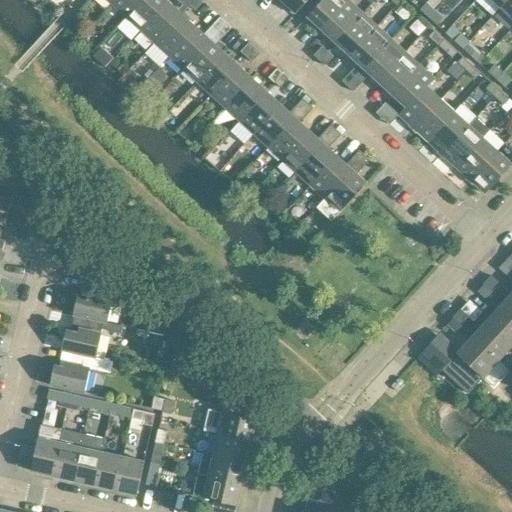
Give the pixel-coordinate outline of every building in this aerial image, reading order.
[(115,0),(112,4),(126,17),(141,0),(115,0)] [(141,0),(126,17),(140,30),(167,0),(141,0)] [(140,30),(155,43),(182,13),(167,0),(140,30)] [(202,0),(193,0),(189,5),(195,10),(204,1),(202,0)] [(307,0),(280,0),(296,13),(307,0)] [(321,0),(306,16),(321,30),(348,0),(321,0)] [(321,30),(335,43),(362,13),(348,0),(321,30)] [(511,0),(506,0),(500,7),(511,17),(511,0)] [(426,3),(420,9),(428,17),(434,10),(426,3)] [(443,18),(434,10),(428,17),(437,25),(443,18)] [(155,43),(169,56),(196,26),(182,13),(155,43)] [(335,43),(350,56),(377,26),(362,13),(335,43)] [(212,25),(218,31),(226,21),(220,16),(212,25)] [(226,21),(218,31),(223,36),(232,27),(226,21)] [(169,56),(183,69),(210,39),(196,26),(169,56)] [(350,56),(364,69),(391,39),(377,26),(350,56)] [(429,36),(438,45),(443,39),(434,30),(429,36)] [(460,34),(454,41),(462,48),(468,42),(460,34)] [(183,69),(197,82),(224,52),(210,39),(183,69)] [(364,69),(378,82),(405,52),(391,39),(364,69)] [(443,39),(438,45),(447,53),(452,58),(457,52),(452,47),(443,39)] [(254,47),(249,42),(240,51),(246,56),(254,47)] [(477,49),(468,42),(462,48),(471,56),(477,49)] [(313,55),(319,60),(328,51),(322,46),(313,55)] [(254,47),(246,56),(252,62),(260,53),(254,47)] [(333,56),(328,51),(319,60),(325,66),(333,56)] [(197,82),(211,95),(238,65),(224,52),(197,82)] [(378,82),(392,95),(419,65),(405,52),(378,82)] [(466,71),(471,65),(462,56),(457,62),(458,63),(466,71)] [(461,76),(466,71),(458,63),(453,69),(461,76)] [(211,95),(225,108),(252,78),(238,65),(211,95)] [(434,79),(419,65),(392,95),(405,107),(406,108),(426,85),(427,86),(434,79)] [(471,65),(466,71),(475,79),(481,73),(471,65)] [(494,65),(488,71),(496,79),(502,73),(494,65)] [(269,77),(274,82),(283,73),(277,68),(269,77)] [(342,81),(347,86),(356,77),(350,72),(342,81)] [(283,73),(274,82),(280,88),(289,79),(283,73)] [(510,80),(502,73),(496,79),(504,87),(510,80)] [(362,82),(356,77),(347,86),(353,92),(362,82)] [(225,108),(240,121),(267,91),(252,78),(225,108)] [(485,88),(494,96),(500,91),(491,82),(485,88)] [(405,107),(398,114),(414,128),(441,98),(427,86),(426,85),(406,108),(405,107)] [(240,121),(254,134),(281,104),(267,91),(240,121)] [(503,105),(509,99),(500,91),(494,96),(503,105)] [(254,134),(268,146),(308,103),(302,98),(290,112),(281,104),(254,134)] [(414,128),(428,141),(455,111),(441,98),(414,128)] [(268,146),(282,159),(309,130),(300,122),(313,108),(308,103),(268,146)] [(461,104),(455,111),(428,141),(442,154),(476,117),(461,104)] [(442,154),(456,167),(483,137),(490,130),(476,117),(442,154)] [(294,171),(296,172),(336,129),(331,124),(318,138),(309,130),(282,159),(294,171)] [(336,129),(296,172),(298,174),(310,185),(337,156),(328,148),(341,134),(336,129)] [(456,167),(470,180),(497,150),(483,137),(456,167)] [(310,185),(324,198),(364,155),(359,150),(346,164),(337,156),(310,185)] [(511,164),(497,150),(470,180),(485,193),(511,164)] [(369,160),(364,155),(324,198),(316,207),(331,221),(364,185),(366,182),(357,174),(369,160)] [(294,171),(289,176),(293,180),(298,174),(296,172),(294,171)] [(289,176),(284,182),(288,186),(293,180),(289,176)] [(0,223),(5,224),(9,204),(1,202),(2,198),(10,190),(0,180),(0,223)] [(294,231),(303,222),(297,216),(289,225),(294,231)] [(299,236),(293,242),(302,250),(308,244),(299,236)] [(79,255),(75,264),(83,267),(86,259),(79,255)] [(70,296),(67,310),(74,311),(73,315),(77,316),(103,321),(107,322),(111,306),(116,307),(124,302),(128,297),(103,275),(92,264),(89,281),(86,280),(84,290),(86,291),(85,296),(77,295),(77,298),(70,296)] [(484,284),(491,290),(498,282),(491,276),(484,284)] [(493,292),(491,290),(484,284),(478,290),(487,298),(493,292)] [(511,292),(503,302),(511,310),(511,292)] [(511,341),(511,310),(503,302),(488,319),(511,341)] [(453,318),(460,324),(467,315),(461,309),(453,318)] [(66,330),(61,350),(66,351),(96,357),(101,332),(102,329),(121,334),(123,326),(107,322),(103,321),(77,316),(73,331),(66,330)] [(462,325),(460,324),(453,318),(447,324),(456,332),(462,325)] [(511,341),(488,319),(472,336),(498,360),(511,344),(511,341)] [(154,321),(146,331),(169,336),(169,335),(154,321)] [(460,349),(442,369),(453,380),(468,393),(473,387),(481,378),(492,388),(509,369),(498,360),(472,336),(460,349)] [(54,365),(50,385),(84,393),(90,368),(110,373),(113,361),(96,357),(66,351),(62,367),(54,365)] [(422,352),(417,358),(418,359),(436,375),(442,369),(422,352)] [(49,390),(47,399),(68,403),(70,394),(49,390)] [(91,399),(70,394),(68,403),(89,408),(91,399)] [(154,397),(152,408),(163,411),(165,399),(154,397)] [(91,399),(89,408),(103,411),(105,402),(91,399)] [(163,411),(162,412),(170,414),(173,401),(165,399),(163,411)] [(120,406),(118,415),(132,418),(134,409),(120,406)] [(134,409),(132,418),(143,421),(142,424),(152,426),(155,414),(134,409)] [(204,430),(217,433),(251,441),(256,420),(243,417),(222,412),(209,409),(204,430)] [(30,471),(52,476),(62,429),(41,424),(36,447),(21,444),(16,465),(31,468),(30,471)] [(83,434),(62,429),(52,476),(73,480),(83,434)] [(167,431),(158,429),(156,442),(164,444),(167,431)] [(212,455),(247,462),(251,441),(217,433),(212,455)] [(73,480),(94,485),(102,452),(101,452),(104,439),(83,434),(73,480)] [(161,457),(164,444),(156,442),(153,455),(161,457)] [(123,456),(102,452),(94,485),(115,490),(123,456)] [(203,452),(198,474),(242,483),(247,462),(212,455),(203,452)] [(137,495),(144,461),(123,456),(115,490),(137,495)] [(312,472),(303,511),(327,511),(333,486),(315,469),(312,472)] [(146,485),(154,486),(157,473),(149,471),(146,485)] [(213,511),(235,511),(242,483),(198,474),(193,495),(213,500),(211,511),(213,511)]
